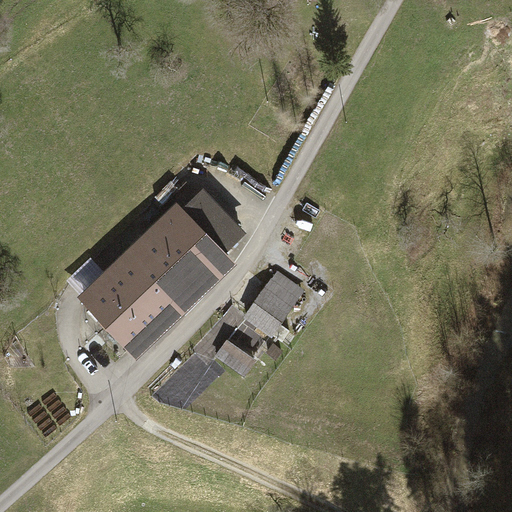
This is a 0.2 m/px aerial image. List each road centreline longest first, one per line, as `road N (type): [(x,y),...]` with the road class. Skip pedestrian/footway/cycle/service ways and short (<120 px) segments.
road 1 (unclassified): [(0,505),(151,367),(239,270),(393,0)]
road 2 (track): [(119,398),(163,434),(336,511)]
